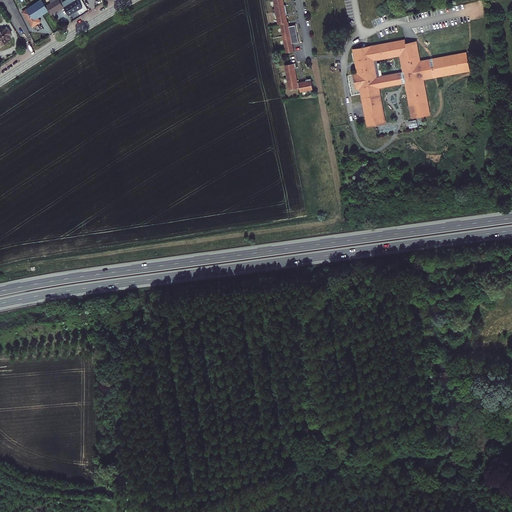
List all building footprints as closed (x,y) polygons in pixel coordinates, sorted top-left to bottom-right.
[(44,2),(42,0),(40,0),(22,12),(32,27),(40,22),(37,17),(49,10),(44,2)] [(49,10),(52,14),(64,7),(62,3),(59,0),(47,0),(44,2),(49,10)] [(67,0),(62,3),(64,7),(68,14),(82,6),(78,0),(67,0)] [(274,0),(279,25),(281,25),(287,55),(295,53),(293,44),(300,43),(296,26),(290,27),(284,0),(274,0)] [(0,45),(10,40),(8,35),(11,33),(8,29),(7,29),(6,28),(0,30),(0,45)] [(428,114),(421,79),(468,69),(464,52),(421,61),(417,41),(405,44),(404,40),(352,50),(357,75),(353,76),(356,91),(361,90),(368,127),(386,124),(379,88),(407,82),(414,117),(428,114)] [(295,64),(285,66),(290,90),(301,88),(301,93),(314,91),(312,81),(299,83),(295,64)] [(374,298),(371,296),(369,296),(365,294),(361,293),(359,293),(359,297),(362,297),(367,298),(374,302),(376,299),(374,298)] [(415,308),(411,302),(410,301),(405,296),(402,299),(405,302),(409,307),(411,312),(416,311),(415,308)] [(335,326),(336,322),(338,317),(341,311),(338,310),(335,317),(333,322),(332,325),(335,326)]
